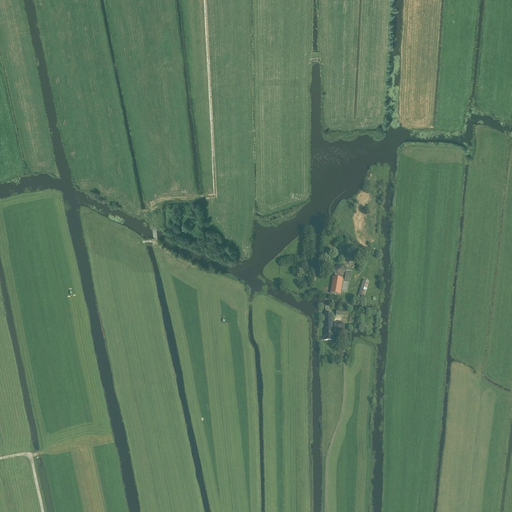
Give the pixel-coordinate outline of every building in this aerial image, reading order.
[(344,270),(344,269),(343,268),(343,267),(342,266),(340,265),(339,265),(338,265),(337,265),(336,266),(335,267),(334,268),(334,269),(334,270),(334,272),(335,273),(335,274),(337,274),(338,275),(339,275),(340,274),(342,274),(343,273),(343,272),(344,270)] [(348,283),(343,282),(343,279),(333,277),(330,293),(340,295),(341,292),(347,293),(348,283)] [(364,298),(369,283),(363,281),(358,296),(364,298)] [(324,338),(320,338),(321,341),(324,341),(333,340),(333,334),(332,313),(324,314),(324,338)] [(344,328),(344,327),(344,325),(344,324),(343,323),(342,322),(340,322),(339,322),(338,322),(337,323),(336,324),(335,325),(335,327),(335,328),(336,329),(337,330),(338,331),(340,331),(341,331),(342,330),(343,329),(344,328)]
